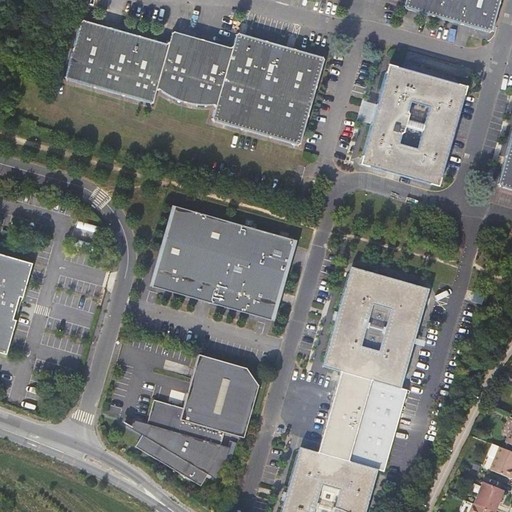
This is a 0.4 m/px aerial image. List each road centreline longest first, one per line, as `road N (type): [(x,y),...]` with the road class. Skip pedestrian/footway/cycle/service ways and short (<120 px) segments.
road 1 (residential): [(76,453),(123,277),(124,241),(107,207),(82,187),(0,163)]
road 2 (track): [(113,511),(0,461)]
